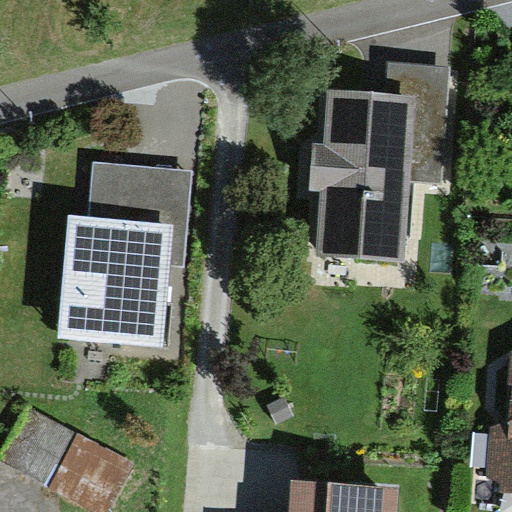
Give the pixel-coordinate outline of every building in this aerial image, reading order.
[(312,190),(322,191),(318,256),(406,261),(411,180),(438,182),(445,69),(389,66),(387,96),(326,93),(323,144),(315,143),(312,190)] [(58,227),(54,336),(152,339),(155,263),(179,264),(182,171),(89,168),(87,227),(58,227)] [(511,352),(495,351),(485,488),(511,489),(511,352)] [(31,406),(0,459),(93,511),(103,511),(131,463),(31,406)] [(397,511),(400,482),(291,474),(288,511),(397,511)]
